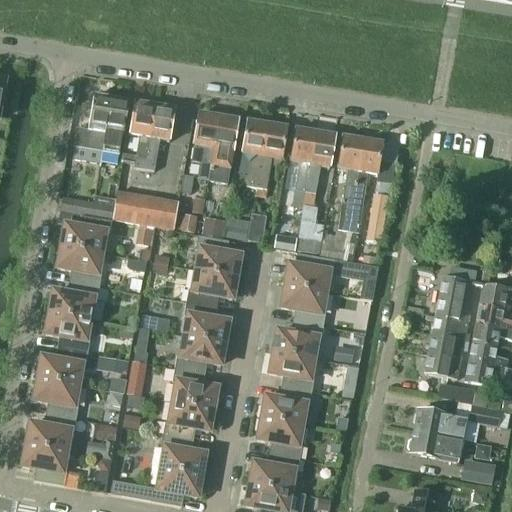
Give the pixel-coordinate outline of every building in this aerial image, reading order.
[(110,102),(92,99),(86,134),(76,132),(74,149),(84,151),(102,154),(110,102)] [(127,105),(110,102),(102,154),(118,156),(120,139),(121,139),(127,105)] [(148,106),(137,104),(137,106),(134,106),(128,138),(138,140),(133,167),(145,169),(154,109),(147,108),(148,106)] [(171,110),(160,108),(160,110),(154,109),(145,169),(151,170),(154,170),(159,143),(168,145),(174,112),(171,112),(171,110)] [(211,117),(201,115),(201,117),(198,117),(192,149),(202,150),(196,182),(207,184),(217,120),(211,119),(211,117)] [(234,121),(224,119),(224,121),(217,120),(207,184),(226,187),(237,123),(234,123),(234,121)] [(255,191),(266,128),(259,127),(260,125),(249,123),(249,125),(246,125),(237,176),(247,178),(245,190),(255,191)] [(283,129),(272,127),(272,129),(266,128),(255,191),(265,193),(271,162),(280,163),(286,131),(282,131),(283,129)] [(308,133),(297,131),(297,133),(294,133),(289,165),(298,166),(294,194),(303,196),(313,136),(308,135),(308,133)] [(331,137),(321,135),(320,137),(313,136),(303,196),(314,197),(319,170),(328,171),(334,139),(331,138),(331,137)] [(355,141),(345,139),(344,141),(342,140),(336,173),(346,174),(341,203),(351,205),(361,144),(355,143),(355,141)] [(357,237),(366,178),(376,179),(381,147),(378,147),(379,144),(368,143),(368,145),(361,144),(351,205),(341,203),(336,233),(346,235),(341,265),(354,266),(360,238),(357,237)] [(393,178),(396,149),(383,148),(380,174),(389,175),(389,177),(393,178)] [(146,201),(151,170),(145,169),(133,167),(121,165),(115,202),(113,211),(111,223),(115,224),(170,234),(172,234),(173,230),(177,206),(146,201)] [(265,200),(265,193),(255,191),(254,199),(265,200)] [(301,208),(303,196),(294,194),(292,206),(301,208)] [(311,215),(314,197),(303,196),(301,208),(300,213),(311,215)] [(372,198),(365,244),(379,246),(387,200),(372,198)] [(113,211),(115,202),(94,199),(93,208),(113,211)] [(113,211),(93,208),(61,202),(59,215),(111,224),(111,223),(113,211)] [(193,235),(196,221),(183,218),(185,208),(177,206),(173,230),(180,232),(193,235)] [(242,220),(227,218),(223,241),(238,244),(242,220)] [(251,218),(246,244),(260,246),(264,220),(251,218)] [(77,231),(64,229),(60,250),(100,257),(104,237),(108,238),(110,224),(79,219),(77,231)] [(204,224),(201,238),(222,242),(224,228),(204,224)] [(151,232),(137,229),(134,246),(148,248),(151,232)] [(341,265),(346,235),(336,233),(335,241),(329,240),(330,236),(324,235),(319,261),(341,265)] [(275,237),(273,250),(293,254),(295,241),(275,237)] [(239,260),(225,258),(227,245),(197,240),(194,253),(198,254),(195,274),(235,281),(239,260)] [(298,241),(296,254),(315,257),(317,244),(298,241)] [(498,254),(510,256),(511,248),(500,246),(498,254)] [(100,257),(60,250),(56,271),(70,274),(68,286),(98,291),(100,278),(97,277),(100,257)] [(287,269),(284,290),(324,297),(327,279),(361,285),(358,303),(371,305),(374,287),(377,272),(369,270),(303,259),(301,271),(287,269)] [(166,269),(167,262),(155,260),(154,266),(166,269)] [(164,277),(166,269),(154,266),(152,274),(164,277)] [(235,281),(195,274),(191,294),(187,293),(185,307),(216,312),(218,300),(231,302),(235,281)] [(483,275),(481,288),(480,288),(480,290),(481,290),(478,308),(502,313),(504,301),(511,302),(511,293),(502,292),(504,278),(497,277),(496,281),(488,280),(489,276),(483,275)] [(441,281),(438,301),(469,307),(472,308),(473,302),(471,301),(473,289),(477,289),(477,287),(441,281)] [(65,298),(52,295),(48,316),(88,324),(92,303),(96,304),(98,291),(68,286),(65,298)] [(324,297),(284,290),(280,311),(293,314),(291,325),(322,331),(324,318),(320,317),(324,297)] [(469,307),(438,301),(434,320),(466,326),(469,307)] [(227,326),(213,324),(216,312),(185,307),(183,320),(187,320),(183,340),(223,347),(227,326)] [(478,308),(474,328),(511,334),(511,324),(500,323),(502,313),(478,308)] [(88,324),(48,316),(45,338),(58,340),(56,352),(86,357),(89,344),(85,343),(88,324)] [(156,322),(145,320),(143,330),(155,332),(156,322)] [(466,326),(434,320),(430,340),(462,346),(462,344),(466,345),(467,341),(463,341),(466,326)] [(289,337),(276,335),(272,356),(312,363),(316,343),(320,344),(322,331),(291,325),(289,337)] [(511,334),(474,328),(471,347),(495,352),(497,341),(511,344),(511,334)] [(130,342),(132,333),(123,331),(122,336),(125,341),(130,342)] [(145,336),(138,334),(136,346),(143,347),(145,336)] [(223,347),(183,340),(179,360),(176,360),(173,373),(204,378),(206,366),(219,369),(223,347)] [(462,346),(430,340),(427,358),(459,364),(462,346)] [(332,362),(351,366),(354,351),(335,347),(332,362)] [(495,352),(471,347),(467,365),(505,372),(507,362),(493,360),(495,352)] [(54,363),(40,361),(37,382),(77,390),(80,370),(84,370),(86,357),(56,352),(54,363)] [(312,363),(272,356),(268,377),(282,380),(279,391),(310,397),(312,384),(309,383),(312,363)] [(459,364),(427,358),(423,378),(441,381),(440,384),(445,385),(446,382),(455,383),(459,364)] [(126,374),(128,363),(108,359),(106,370),(126,374)] [(467,365),(464,385),(501,392),(503,381),(511,383),(511,373),(505,372),(467,365)] [(346,368),(343,398),(354,399),(357,370),(346,368)] [(215,392),(202,390),(204,378),(173,373),(171,386),(175,386),(171,406),(211,413),(215,392)] [(77,390),(37,382),(33,404),(46,406),(44,418),(75,423),(77,410),(73,410),(77,390)] [(111,382),(109,394),(122,397),(124,384),(111,382)] [(140,387),(130,385),(127,397),(138,399),(140,387)] [(458,407),(471,409),(484,412),(486,397),(439,389),(437,400),(459,404),(458,407)] [(277,403),(264,401),(260,422),(300,429),(304,409),(308,410),(310,397),(279,391),(277,403)] [(511,396),(504,395),(501,415),(511,416),(511,396)] [(121,399),(108,396),(107,406),(120,409),(121,399)] [(487,410),(496,412),(497,405),(488,403),(487,410)] [(211,413),(171,406),(168,426),(164,426),(162,439),(192,444),(194,432),(208,435),(211,413)] [(468,425),(495,431),(499,415),(471,409),(468,425)] [(414,427),(412,436),(460,444),(465,422),(416,413),(416,416),(413,418),(412,425),(414,427)] [(332,417),(329,431),(341,433),(344,419),(332,417)] [(42,430),(29,427),(25,449),(65,456),(68,436),(72,437),(75,423),(44,418),(42,430)] [(130,431),(132,421),(124,420),(122,429),(130,431)] [(300,429),(260,422),(256,443),(270,446),(268,458),(298,463),(301,450),(297,449),(300,429)] [(96,436),(97,427),(89,426),(88,434),(96,436)] [(113,445),(116,431),(97,427),(96,436),(95,441),(113,445)] [(408,457),(456,466),(460,444),(412,436),(411,443),(408,445),(407,451),(409,454),(408,457)] [(203,458),(190,456),(192,444),(162,439),(159,452),(163,452),(160,472),(200,480),(203,458)] [(338,457),(340,448),(333,447),(331,456),(338,457)] [(65,456),(25,449),(21,470),(34,472),(32,485),(63,490),(65,477),(61,476),(65,456)] [(266,469),(252,467),(249,488),(289,495),(292,475),(296,476),(298,463),(268,458),(266,469)] [(108,475),(110,464),(98,462),(96,468),(100,474),(108,475)] [(463,469),(461,483),(488,488),(492,470),(476,467),(475,471),(463,469)] [(160,472),(156,493),(156,494),(183,499),(196,501),(200,480),(160,472)] [(156,493),(111,485),(109,498),(180,511),(183,499),(156,494),(156,493)] [(285,511),(289,495),(249,488),(245,510),(258,511),(285,511)] [(436,511),(439,499),(413,494),(409,511),(403,511),(398,511),(397,511),(436,511)] [(328,505),(323,502),(318,503),(317,508),(320,511),(322,511),(328,510),(328,505)]
